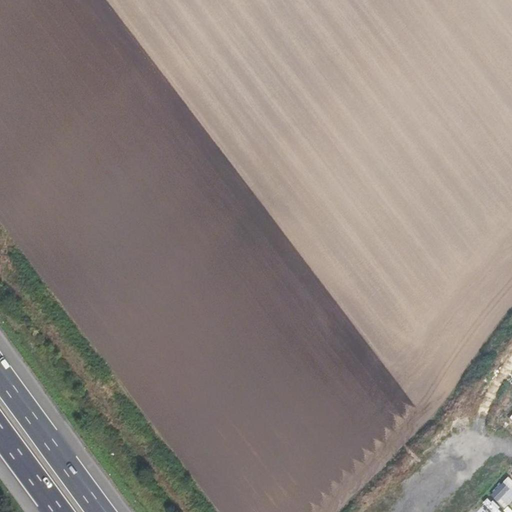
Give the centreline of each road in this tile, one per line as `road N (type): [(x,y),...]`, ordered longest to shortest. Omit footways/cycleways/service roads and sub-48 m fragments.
road 1 (track): [(0,257),(186,511)]
road 2 (motorway): [(103,511),(0,371)]
